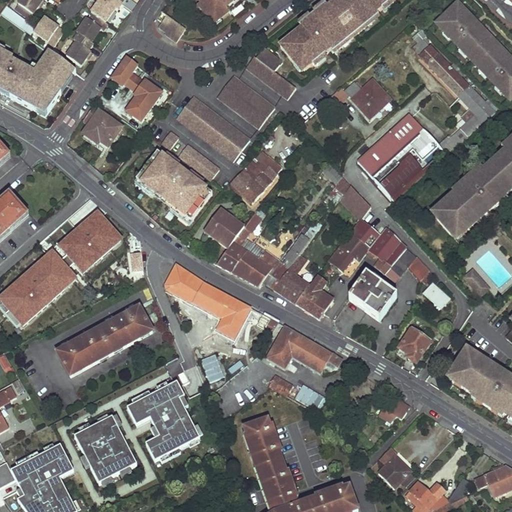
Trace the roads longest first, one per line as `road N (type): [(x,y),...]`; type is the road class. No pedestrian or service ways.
road 1 (residential): [(47,147),(164,246),(511,450)]
road 2 (unknown): [(417,391),(454,325),(455,302),(351,166),(427,88),(406,55)]
road 3 (unknown): [(161,291),(49,350),(46,362),(63,394)]
road 4 (residential): [(145,41),(174,56),(212,57),(289,0)]
road 5 (residential): [(47,147),(120,48),(145,41)]
road 6 (unknown): [(0,269),(94,186)]
